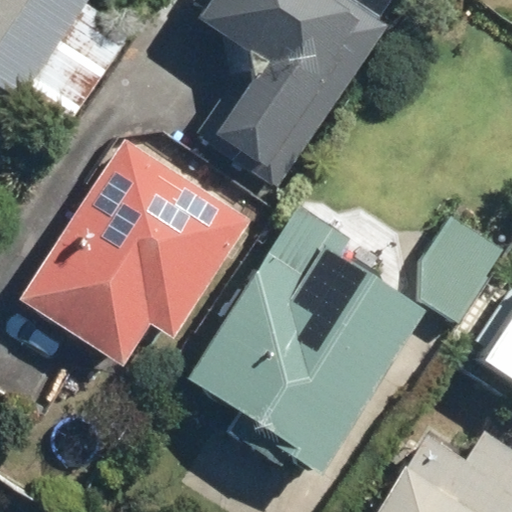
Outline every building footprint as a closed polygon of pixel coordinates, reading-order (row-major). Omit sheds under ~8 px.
[(0,0),(0,86),(16,99),(24,88),(75,125),(145,28),(106,0),(0,0)] [(346,0),(206,0),(190,22),(246,63),(194,134),(269,189),(387,30),(346,0)] [(23,298),(127,361),(150,324),(177,340),(254,212),(123,133),(23,298)] [(290,214),(190,372),(248,409),(240,421),(320,472),(428,303),(458,322),(507,245),(452,209),(402,286),(290,214)] [(511,287),(507,284),(466,346),(511,376),(511,287)] [(465,451),(425,425),(368,511),(511,511),(511,442),(483,423),(465,451)]
